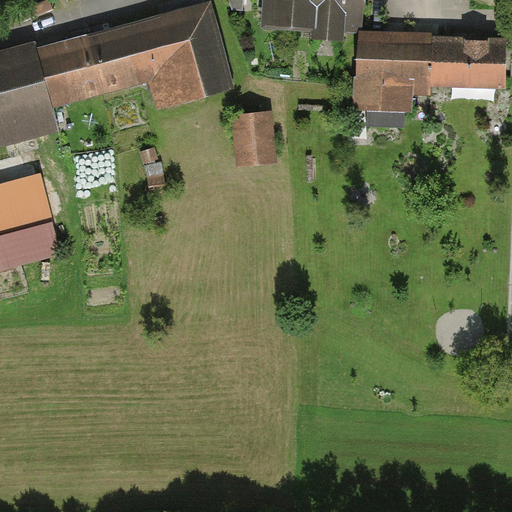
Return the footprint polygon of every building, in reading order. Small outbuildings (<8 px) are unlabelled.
[(371,32),(372,0),(274,0),(273,27),(321,29),(320,42),(351,44),(352,31),(371,32)] [(153,84),(161,113),(241,91),(218,6),(48,51),(63,108),(153,84)] [(418,89),(511,94),(511,40),(362,32),(358,111),(416,115),(418,89)] [(39,44),(0,54),(0,151),(65,133),(39,44)] [(511,117),(483,115),(481,145),(511,147),(511,117)] [(279,116),(235,120),(240,169),(283,165),(279,116)] [(407,132),(366,130),(366,143),(406,146),(407,132)] [(150,178),(167,174),(162,150),(145,153),(150,178)] [(47,178),(0,189),(0,273),(67,257),(47,178)] [(445,347),(485,345),(483,310),(443,311),(445,347)]
